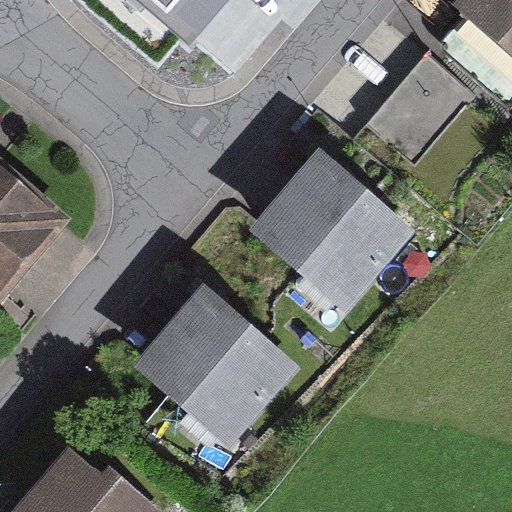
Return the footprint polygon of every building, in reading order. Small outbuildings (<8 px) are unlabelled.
[(102,0),(190,78),(260,0),(102,0)] [(511,0),(484,0),(469,18),(511,54),(511,0)] [(475,106),(426,69),(369,142),(418,180),(475,106)] [(402,235),(321,167),(262,237),(343,305),(402,235)] [(0,290),(56,223),(0,176),(0,290)] [(281,371),(205,308),(151,372),(227,436),(281,371)] [(127,511),(72,465),(32,511),(127,511)]
